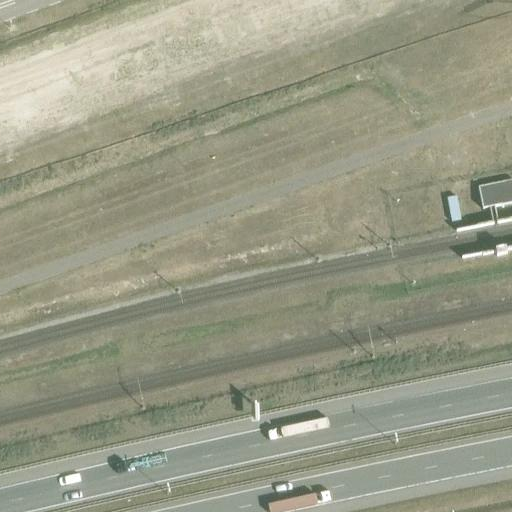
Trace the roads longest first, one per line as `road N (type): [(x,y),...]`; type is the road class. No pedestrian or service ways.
road 1 (trunk): [(511,392),(0,505)]
road 2 (trunk): [(230,511),(511,451)]
